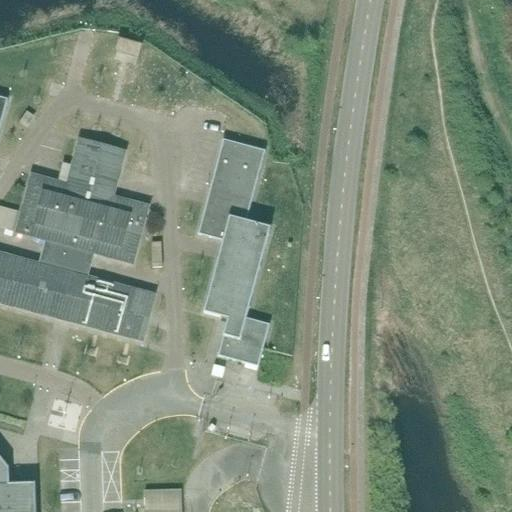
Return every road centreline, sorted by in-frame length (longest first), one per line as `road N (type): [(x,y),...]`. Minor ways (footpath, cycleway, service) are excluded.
road 1 (tertiary): [(331,511),(337,257),(371,0)]
road 2 (track): [(511,157),(465,0)]
